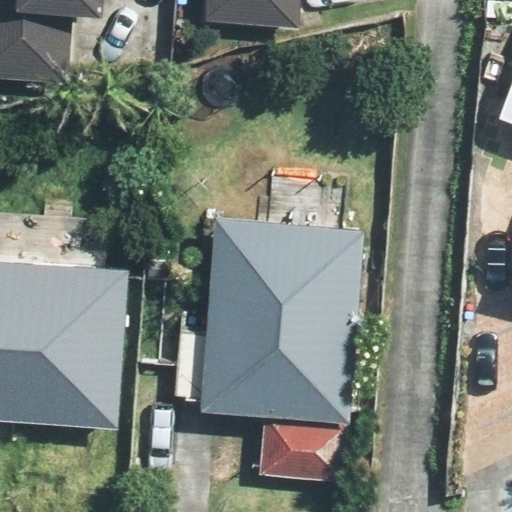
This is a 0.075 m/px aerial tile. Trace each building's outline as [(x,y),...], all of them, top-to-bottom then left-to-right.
[(0,0),(0,76),(74,76),(73,18),(101,18),(100,0),(0,0)] [(199,0),(199,19),(297,23),(297,0),(199,0)] [(511,71),(485,144),(510,154),(511,149),(511,71)] [(378,155),(336,154),(334,198),(376,200),(378,155)] [(314,221),(317,177),(264,174),(261,218),(211,215),(204,333),(182,332),(178,394),(201,396),(200,414),(264,418),(261,472),(346,478),(350,422),(374,423),(377,376),(346,374),(350,320),(381,321),(385,257),(365,255),(367,224),(314,221)] [(0,419),(120,424),(123,348),(101,347),(104,277),(3,274),(4,259),(0,258),(0,419)] [(502,433),(511,361),(511,346),(463,340),(451,426),(502,433)]
